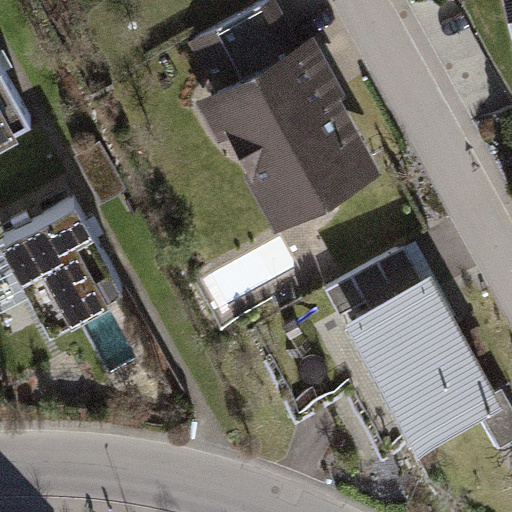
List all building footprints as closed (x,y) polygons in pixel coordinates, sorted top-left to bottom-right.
[(192,47),(215,95),(303,52),(279,5),(192,47)] [(277,234),(384,182),(317,45),(303,52),(215,95),(199,102),(223,152),(234,147),(277,234)] [(0,145),(33,127),(0,65),(0,145)] [(77,159),(101,207),(126,195),(102,146),(77,159)] [(124,291),(77,203),(0,243),(0,293),(7,307),(36,292),(55,328),(124,291)] [(413,454),(421,469),(489,432),(504,458),(511,454),(511,405),(506,396),(501,398),(421,252),(330,302),(413,454)] [(413,454),(330,302),(253,344),(299,428),(347,403),(384,470),(413,454)]
